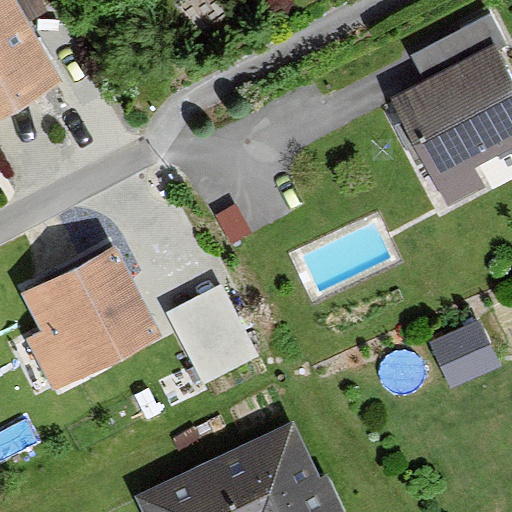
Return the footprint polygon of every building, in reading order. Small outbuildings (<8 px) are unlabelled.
[(9,0),(0,0),(0,94),(49,67),(9,0)] [(511,79),(488,34),(382,90),(440,198),(481,176),(471,157),(511,135),(511,79)] [(109,228),(13,278),(39,328),(23,336),(49,385),(161,327),(109,228)] [(452,368),(504,351),(489,307),(438,324),(452,368)] [(334,511),(290,421),(139,495),(147,511),(334,511)]
